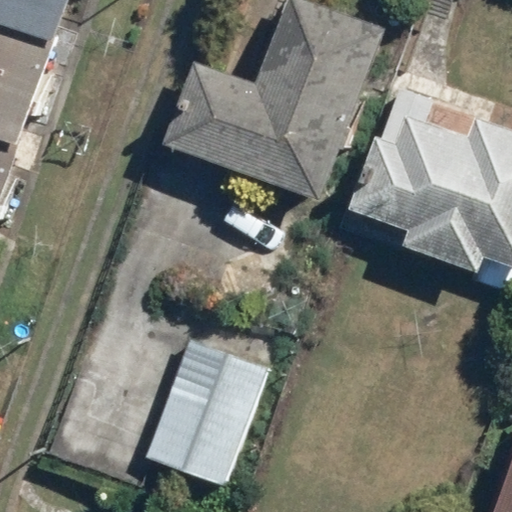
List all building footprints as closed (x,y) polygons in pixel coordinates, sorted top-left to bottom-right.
[(72,0),(0,0),(0,26),(56,46),(72,0)] [(173,143),(335,203),(400,29),(321,0),(297,0),(267,81),(205,58),(173,143)] [(0,139),(21,147),(56,46),(0,26),(0,139)] [(494,256),(511,262),(511,126),(483,117),(477,136),(430,121),(438,99),(404,88),(388,136),(381,134),(356,209),(419,229),(413,246),(489,271),(494,256)] [(0,206),(21,147),(0,139),(0,206)] [(151,456),(230,482),(271,364),(191,337),(151,456)] [(511,511),(511,437),(487,511),(511,511)]
